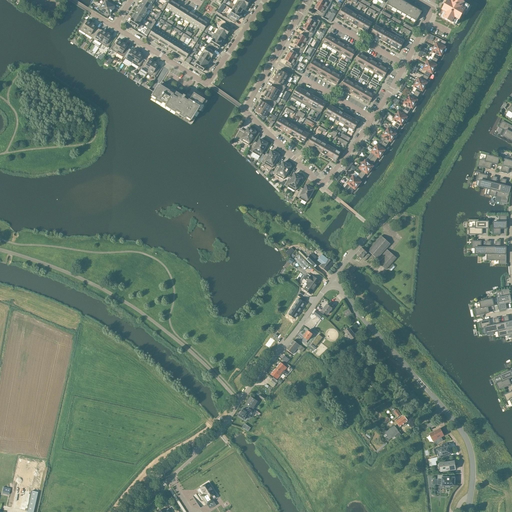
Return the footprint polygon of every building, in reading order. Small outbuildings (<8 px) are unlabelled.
[(115,5),(107,0),(104,0),(102,5),(112,11),(114,7),(115,5)] [(151,5),(143,0),(141,5),(149,10),(151,5)] [(176,3),(171,0),(166,8),(171,11),(176,3)] [(247,6),(237,0),(235,5),(244,11),(247,6)] [(332,1),(329,0),(319,0),(319,1),(317,4),(327,9),(332,1)] [(402,1),(399,0),(396,0),(392,7),(397,10),(402,1)] [(456,0),(445,0),(447,1),(442,11),(444,12),(441,17),(454,25),(456,20),(459,21),(461,16),(463,17),(466,12),(469,6),(461,2),(460,4),(459,4),(459,3),(457,1),(456,2),(455,2),(456,0)] [(407,4),(406,4),(405,3),(402,1),(397,10),(402,13),(407,4)] [(180,6),(176,3),(171,11),(175,14),(180,6)] [(327,9),(317,4),(316,7),(315,6),(314,9),(316,10),(314,13),(323,18),(327,9)] [(411,7),(407,4),(402,13),(407,15),(411,7)] [(112,11),(102,5),(98,11),(107,17),(108,15),(109,15),(112,11)] [(149,10),(141,5),(138,9),(147,15),(146,14),(149,10)] [(244,11),(235,5),(232,9),(241,15),(244,11)] [(349,8),(344,5),(338,16),(343,18),(343,19),(349,8)] [(185,9),(180,6),(175,14),(180,17),(185,9)] [(416,9),(415,8),(414,8),(411,7),(407,15),(411,18),(416,9)] [(354,10),(349,8),(343,19),(348,21),(354,10)] [(147,15),(138,9),(135,14),(144,20),(147,15)] [(190,11),(185,9),(180,17),(185,20),(190,11)] [(241,15),(232,9),(229,14),(231,15),(229,18),(235,22),(237,19),(238,20),(241,15)] [(416,21),(417,19),(418,20),(419,17),(419,16),(421,12),(416,9),(411,18),(416,21)] [(359,13),(354,10),(348,21),(352,24),(359,13)] [(194,14),(190,11),(185,20),(189,22),(194,14)] [(363,16),(359,13),(352,24),(353,24),(357,27),(363,16)] [(144,20),(135,14),(132,18),(141,24),(140,23),(143,19),(144,20)] [(199,17),(194,14),(189,22),(194,25),(199,17)] [(321,21),(312,16),(311,19),(309,18),(309,19),(307,21),(308,21),(306,24),(316,29),(321,21)] [(368,18),(363,16),(357,27),(361,29),(362,29),(368,18)] [(203,20),(199,17),(194,25),(198,28),(203,20)] [(141,24),(132,18),(129,23),(138,29),(141,24)] [(362,29),(367,32),(373,21),(368,18),(362,29)] [(88,22),(85,20),(79,30),(86,34),(92,23),(92,24),(88,21),(88,22)] [(203,31),(208,23),(203,20),(198,28),(203,31)] [(93,23),(92,23),(86,34),(92,38),(98,28),(96,27),(96,26),(92,24),(93,23)] [(230,30),(229,29),(230,27),(224,23),(223,26),(221,24),(218,29),(227,35),(230,30)] [(316,29),(306,24),(304,26),(303,29),(305,30),(303,33),(311,37),(316,29)] [(380,28),(375,25),(371,34),(375,37),(380,28)] [(159,30),(154,27),(149,36),(153,38),(159,30)] [(385,31),(380,28),(375,37),(376,37),(380,40),(385,31)] [(227,35),(218,29),(215,34),(224,40),(227,35)] [(103,31),(101,30),(95,39),(101,44),(108,33),(107,33),(103,31)] [(163,33),(159,30),(153,38),(158,41),(163,33)] [(390,34),(385,31),(380,40),(385,42),(384,42),(385,42),(390,34)] [(108,33),(101,44),(108,48),(114,38),(111,37),(112,36),(108,33)] [(168,36),(163,33),(158,41),(163,44),(168,36)] [(311,37),(303,33),(302,35),(300,34),(298,36),(299,37),(297,39),(307,45),(311,37)] [(224,40),(215,34),(212,38),(221,44),(224,40)] [(332,37),(327,34),(323,43),(327,46),(332,37)] [(394,36),(390,34),(385,42),(385,43),(385,42),(389,45),(394,36)] [(172,39),(168,36),(163,44),(167,47),(172,39)] [(399,39),(394,36),(389,45),(394,48),(399,39)] [(337,40),(332,37),(327,46),(332,49),(337,40)] [(209,43),(208,45),(215,50),(216,47),(218,49),(221,44),(212,38),(209,43)] [(177,42),(172,39),(167,47),(172,50),(177,42)] [(307,45),(297,39),(295,42),(294,44),(294,45),(296,46),(294,48),(302,53),(307,45)] [(394,48),(399,50),(404,42),(399,39),(394,48)] [(119,41),(116,40),(110,49),(117,53),(123,43),(123,42),(123,43),(119,40),(119,41)] [(342,43),(337,40),(332,49),(337,51),(342,43)] [(446,42),(441,40),(439,45),(436,43),(434,47),(443,52),(445,47),(444,47),(446,42)] [(182,45),(177,42),(172,50),(177,53),(182,45)] [(123,43),(117,53),(123,57),(129,48),(127,46),(123,43)] [(347,45),(346,45),(342,43),(337,51),(341,54),(347,45)] [(186,48),(182,45),(177,53),(181,56),(186,48)] [(208,45),(207,45),(205,47),(202,52),(211,58),(214,53),(213,52),(215,50),(208,45)] [(351,48),(347,45),(341,54),(346,57),(351,48)] [(443,52),(434,47),(431,52),(435,53),(433,58),(437,60),(440,56),(441,56),(443,52)] [(191,51),(186,48),(181,56),(186,59),(191,51)] [(302,53),(294,48),(293,51),(291,50),(289,52),(289,53),(288,55),(298,61),(302,53)] [(356,51),(351,48),(346,57),(351,59),(356,51)] [(134,51),(132,49),(126,59),(132,63),(139,52),(138,53),(134,50),(134,51)] [(139,52),(132,63),(139,67),(145,57),(142,56),(143,55),(139,53),(139,52)] [(211,58),(202,52),(199,56),(209,62),(211,58)] [(365,56),(360,53),(355,62),(360,64),(365,56)] [(298,61),(288,55),(286,58),(285,60),(285,61),(287,62),(285,64),(293,69),(298,61)] [(209,62),(199,56),(196,61),(206,67),(209,62)] [(370,58),(369,58),(365,56),(360,64),(365,67),(370,58)] [(374,61),(370,58),(365,67),(369,70),(374,61)] [(437,60),(433,58),(430,62),(427,61),(425,65),(434,70),(436,65),(435,65),(437,60)] [(150,60),(147,59),(141,69),(148,73),(154,62),(150,60)] [(318,62),(313,60),(308,68),(313,71),(318,62)] [(206,67),(196,61),(193,66),(203,72),(206,67)] [(379,63),(379,64),(374,61),(369,70),(374,72),(379,63)] [(154,62),(148,73),(154,77),(160,67),(158,66),(158,65),(154,62)] [(323,65),(318,62),(313,71),(317,74),(318,74),(323,65)] [(384,66),(379,64),(379,63),(374,72),(379,75),(384,66)] [(327,68),(323,65),(318,74),(322,76),(327,68)] [(434,70),(425,65),(423,69),(426,71),(424,75),(428,78),(431,74),(432,74),(434,70)] [(383,78),(388,69),(384,66),(379,75),(383,78)] [(290,77),(291,78),(293,74),(282,68),(281,71),(279,70),(278,73),(277,72),(276,75),(287,81),(290,77)] [(332,70),(327,68),(322,76),(327,79),(332,70)] [(337,73),(332,70),(327,79),(332,82),(337,73)] [(332,82),(337,85),(342,76),(337,73),(332,82)] [(287,81),(276,75),(274,78),(275,78),(273,81),(275,81),(273,84),(284,90),(286,87),(284,86),(287,81)] [(428,78),(424,75),(421,80),(418,78),(416,82),(425,87),(427,83),(426,82),(428,78)] [(350,81),(346,78),(341,87),(345,90),(350,81)] [(355,84),(350,81),(345,90),(350,92),(355,84)] [(425,87),(416,82),(413,87),(416,88),(414,93),(419,95),(421,91),(422,92),(425,87)] [(284,90),(273,84),(272,87),(270,86),(269,88),(268,88),(267,91),(278,97),(281,92),(282,93),(284,90)] [(360,86),(355,84),(350,92),(350,93),(350,92),(355,95),(360,86)] [(157,88),(150,99),(150,100),(191,125),(200,111),(201,111),(202,112),(209,102),(205,100),(201,97),(202,96),(198,94),(198,95),(194,93),(191,98),(185,94),(183,96),(175,92),(174,94),(159,85),(157,88)] [(364,89),(360,86),(355,95),(359,97),(359,98),(364,89)] [(302,90),(302,89),(302,90),(297,87),(291,98),(296,101),(302,90)] [(369,92),(364,89),(359,98),(360,98),(364,100),(369,92)] [(307,92),(303,90),(302,90),(296,101),(301,103),(307,92)] [(278,97),(267,91),(265,93),(266,94),(265,96),(266,97),(264,100),(275,106),(277,103),(275,102),(278,97)] [(312,95),(307,92),(301,103),(306,106),(312,95)] [(374,94),(369,92),(364,100),(369,103),(374,94)] [(419,95),(414,93),(411,97),(408,95),(406,99),(415,104),(417,100),(416,100),(419,95)] [(316,98),(312,95),(306,106),(310,109),(316,98)] [(321,100),(316,98),(310,109),(315,111),(321,100)] [(415,104),(406,99),(403,103),(406,105),(404,110),(408,112),(411,108),(412,109),(415,104)] [(259,104),(258,106),(269,113),(271,114),(275,106),(264,100),(263,102),(261,102),(260,104),(259,104)] [(320,114),(326,103),(321,101),(321,100),(315,111),(320,114)] [(335,108),(330,105),(325,114),(330,117),(335,108)] [(269,113),(258,106),(256,109),(257,109),(256,112),(259,114),(258,116),(263,121),(265,117),(266,118),(269,113)] [(340,111),(335,108),(330,117),(335,120),(340,111)] [(408,112),(404,110),(401,114),(398,112),(396,116),(404,121),(407,117),(406,117),(408,112)] [(344,113),(340,111),(335,120),(339,122),(344,113)] [(349,116),(344,114),(345,113),(344,113),(339,122),(344,125),(349,116)] [(286,118),(281,116),(275,126),(280,129),(279,129),(280,129),(286,118)] [(349,116),(344,125),(343,127),(347,130),(349,128),(354,119),(353,119),(349,116)] [(404,121),(396,116),(393,120),(396,122),(393,126),(398,129),(400,125),(402,126),(404,121)] [(291,121),(286,118),(280,129),(280,130),(280,129),(285,132),(291,121)] [(349,128),(354,130),(358,122),(354,119),(349,128)] [(295,124),(291,121),(285,132),(289,134),(289,135),(295,124)] [(511,140),(511,133),(511,131),(511,126),(502,121),(499,127),(505,131),(503,136),(511,140)] [(300,126),(295,124),(289,135),(294,137),(300,126)] [(305,129),(300,126),(294,137),(298,140),(305,129)] [(398,129),(393,126),(391,130),(388,128),(385,132),(393,138),(396,134),(395,133),(398,129)] [(252,130),(248,128),(245,133),(239,130),(235,138),(248,145),(255,132),(255,131),(255,130),(255,129),(254,129),(253,129),(252,129),(252,130)] [(298,140),(299,140),(303,143),(310,132),(305,129),(298,140)] [(393,138),(385,132),(382,136),(385,138),(382,143),(387,146),(389,141),(390,142),(393,138)] [(317,139),(312,136),(307,145),(312,148),(317,139)] [(263,141),(260,139),(257,145),(254,143),(249,151),(260,157),(267,144),(267,143),(267,142),(267,141),(266,141),(265,141),(264,141),(263,141)] [(322,142),(317,139),(312,148),(317,150),(322,142)] [(327,144),(322,142),(317,150),(321,153),(322,153),(327,144)] [(331,147),(333,145),(328,142),(327,144),(322,153),(326,156),(331,147)] [(387,146),(382,143),(379,147),(376,144),(374,148),(382,154),(385,150),(384,150),(387,146)] [(336,150),(331,147),(326,156),(331,158),(331,159),(336,150)] [(382,154),(374,148),(371,152),(374,154),(371,159),(375,162),(378,158),(379,158),(382,154)] [(341,153),(336,150),(331,159),(336,161),(341,153)] [(275,153),(271,151),(268,156),(265,155),(261,162),(271,168),(279,155),(278,155),(279,155),(279,154),(279,153),(278,153),(278,152),(277,152),(276,152),(275,152),(275,153)] [(499,158),(494,157),(486,155),(485,161),(479,160),(478,166),(490,169),(491,163),(497,165),(499,158)] [(511,168),(511,155),(510,161),(504,160),(501,172),(507,173),(509,167),(511,168)] [(375,162),(371,159),(368,162),(365,160),(362,164),(370,170),(373,167),(372,166),(375,162)] [(287,164),(283,162),(280,168),(277,166),(273,174),(283,180),(290,167),(290,166),(290,165),(290,164),(289,164),(289,163),(288,163),(287,164)] [(370,170),(362,164),(359,168),(362,170),(359,174),(363,178),(366,174),(367,174),(370,170)] [(298,176),(294,174),(291,179),(289,177),(286,182),(284,185),(295,191),(298,185),(299,186),(301,183),(300,182),(302,178),(302,177),(302,176),(301,176),(301,175),(300,175),(299,175),(298,176)] [(363,178),(359,174),(356,178),(353,176),(350,180),(358,186),(361,182),(360,181),(363,178)] [(491,183),(485,182),(487,176),(478,174),(477,179),(480,180),(479,187),(482,187),(489,189),(491,183)] [(500,185),(495,184),(496,178),(492,177),(491,183),(489,189),(490,189),(489,195),(497,197),(500,185)] [(500,185),(497,197),(501,198),(500,202),(506,203),(510,188),(504,186),(505,180),(501,179),(500,185)] [(346,190),(350,193),(354,189),(355,190),(358,186),(350,180),(347,183),(349,186),(346,190)] [(310,188),(306,185),(303,191),(300,189),(296,197),(306,203),(314,190),(313,189),(313,188),(313,187),(312,187),(311,187),(310,187),(310,188)] [(506,229),(506,216),(499,216),(499,222),(493,222),(493,234),(500,235),(500,229),(506,229)] [(488,222),(484,222),(475,222),(475,228),(469,228),(469,234),(482,234),(482,228),(488,228),(488,222)] [(377,259),(390,244),(381,236),(368,251),(377,259)] [(486,248),(480,248),(480,242),(471,241),(471,248),(475,248),(475,254),(486,254),(486,248)] [(496,248),(495,248),(490,248),(490,242),(486,242),(486,248),(486,254),(487,254),(487,260),(495,260),(496,248)] [(496,248),(495,260),(499,260),(499,264),(505,264),(506,248),(499,248),(500,242),(495,242),(495,248),(496,248)] [(294,252),(289,247),(286,251),(291,255),(294,252)] [(364,262),(370,256),(367,253),(361,248),(356,254),(364,262)] [(385,270),(396,258),(387,250),(376,262),(385,270)] [(305,260),(307,259),(299,251),(297,253),(305,260)] [(304,270),(309,265),(299,254),(294,259),(304,270)] [(314,268),(319,264),(310,255),(306,260),(314,268)] [(327,272),(333,263),(327,258),(327,259),(325,257),(320,263),(322,264),(320,267),(327,272)] [(315,288),(319,281),(319,282),(320,281),(313,277),(311,276),(307,282),(309,283),(315,288)] [(315,288),(309,283),(304,289),(310,294),(311,294),(315,288)] [(499,311),(506,309),(505,303),(511,302),(508,290),(502,291),(503,297),(497,298),(499,311)] [(298,299),(288,314),(295,318),(304,303),(298,299)] [(487,307),(493,306),(492,299),(479,302),(480,308),(475,309),(476,315),(488,313),(487,307)] [(326,304),(321,311),(327,315),(332,308),(326,304)] [(349,309),(343,313),(346,317),(352,314),(349,309)] [(319,319),(322,315),(316,310),(313,314),(319,319)] [(505,323),(507,335),(511,334),(511,338),(511,337),(511,321),(508,322),(507,316),(503,317),(504,323),(505,323)] [(505,323),(504,323),(499,324),(498,318),(494,319),(495,325),(497,331),(498,331),(499,337),(507,335),(505,323)] [(495,325),(490,326),(488,320),(480,322),(481,328),(485,328),(486,333),(497,331),(495,325)] [(344,332),(351,340),(356,337),(349,328),(344,332)] [(306,343),(307,340),(308,340),(312,334),(307,331),(303,337),(304,338),(302,340),(306,343)] [(293,341),(286,349),(292,354),(300,345),(293,341)] [(281,363),(276,369),(283,375),(285,372),(284,371),(286,368),(281,363)] [(276,369),(271,374),(277,379),(279,376),(280,377),(283,375),(276,369)] [(508,379),(511,377),(511,373),(511,371),(499,376),(502,381),(496,383),(499,389),(510,384),(508,379)] [(255,405),(256,405),(258,402),(250,397),(245,404),(253,409),(255,405)] [(241,409),(237,415),(238,416),(244,420),(246,416),(249,418),(253,412),(254,410),(249,407),(248,408),(245,412),(241,409)] [(405,423),(407,421),(407,420),(406,418),(405,418),(403,415),(401,416),(400,415),(401,414),(397,409),(393,412),(397,417),(398,417),(399,418),(395,421),(399,427),(402,425),(403,426),(406,424),(405,423)] [(387,431),(386,430),(381,434),(387,442),(394,436),(396,438),(400,435),(394,426),(387,431)] [(429,434),(433,442),(434,441),(436,444),(443,441),(441,437),(443,436),(440,429),(429,434)] [(448,446),(437,450),(439,457),(451,454),(448,446)] [(18,457),(7,506),(27,511),(26,511),(33,511),(37,492),(32,491),(38,462),(18,457)] [(454,470),(453,462),(440,463),(440,464),(438,464),(439,471),(441,471),(454,470)] [(454,478),(442,477),(442,475),(438,476),(437,480),(442,480),(441,485),(445,485),(445,487),(450,488),(450,486),(454,486),(454,478)] [(208,483),(197,490),(207,505),(218,498),(208,483)]
